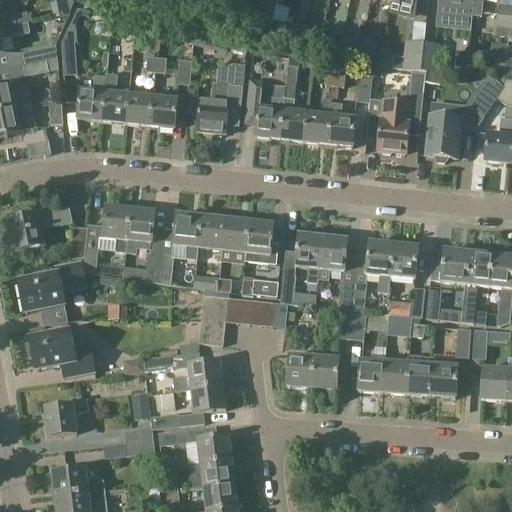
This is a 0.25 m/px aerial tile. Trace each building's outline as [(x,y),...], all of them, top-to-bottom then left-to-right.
[(438,0),(436,14),(459,17),(472,18),(473,2),(473,0),(438,0)] [(473,0),(473,2),(472,18),(481,19),(482,3),(498,5),(498,0),(473,0)] [(498,5),(494,39),(507,40),(511,6),(498,5)] [(0,33),(28,27),(25,17),(12,20),(12,16),(0,18),(0,33)] [(284,19),(283,24),(296,27),(297,22),(284,19)] [(296,27),(283,24),(271,22),(268,34),(303,41),(304,38),(306,30),(296,27)] [(118,24),(116,37),(132,39),(134,26),(118,24)] [(28,27),(0,33),(0,56),(3,56),(0,42),(29,36),(28,27)] [(66,34),(61,47),(74,46),(77,46),(76,32),(74,33),(67,33),(66,34)] [(303,41),(268,34),(266,45),(300,54),(301,52),(303,41)] [(304,38),(303,41),(301,52),(317,56),(320,42),(304,38)] [(358,43),(342,40),(338,58),(354,62),(358,43)] [(320,43),(320,42),(317,56),(329,58),(332,46),(320,43)] [(377,46),(362,42),(357,61),(373,64),(377,46)] [(229,45),(226,54),(245,59),(246,49),(229,45)] [(74,46),(61,47),(63,80),(77,79),(74,46)] [(421,73),(423,48),(411,46),(408,72),(421,73)] [(495,46),(493,60),(505,61),(506,47),(495,46)] [(425,49),(422,73),(426,73),(428,73),(426,85),(438,87),(439,74),(441,51),(435,50),(425,49)] [(380,50),(375,70),(384,71),(389,52),(380,50)] [(45,51),(20,57),(22,69),(46,64),(48,63),(45,51)] [(409,60),(394,59),(392,72),(408,73),(409,60)] [(154,76),(156,61),(146,60),(145,75),(154,76)] [(156,61),(154,76),(164,77),(166,62),(156,61)] [(493,61),(492,73),(503,74),(505,62),(493,61)] [(177,87),(189,88),(191,64),(179,63),(177,87)] [(46,64),(22,69),(25,81),(49,76),(46,64)] [(213,88),(211,107),(200,106),(199,119),(197,135),(225,138),(228,109),(227,109),(229,90),(242,91),(244,68),(231,67),(230,72),(219,71),(217,88),(213,88)] [(373,69),(361,68),(358,107),(369,108),(370,104),(373,69)] [(287,69),(286,85),(296,85),(297,70),(287,69)] [(481,85),(492,84),(494,82),(482,72),(471,86),(481,85)] [(334,75),(326,74),(325,74),(324,89),(333,90),(334,75)] [(345,76),(334,75),(333,90),(343,91),(345,76)] [(392,154),(405,156),(406,138),(419,139),(424,85),(425,78),(411,77),(408,105),(383,103),(383,105),(370,104),(369,108),(368,119),(379,120),(376,153),(380,153),(382,156),(389,157),(392,154)] [(104,97),(101,125),(125,127),(128,99),(115,98),(117,79),(106,78),(106,81),(104,97)] [(93,79),(92,95),(80,94),(77,122),(101,125),(104,97),(106,81),(93,79)] [(248,83),(244,129),(256,130),(255,141),(280,143),(283,115),(284,103),(259,100),(260,85),(248,83)] [(500,121),(499,137),(487,136),(484,164),(510,166),(511,141),(511,84),(504,83),(503,90),(496,102),(505,108),(504,121),(500,121)] [(502,91),(495,84),(492,84),(481,85),(467,108),(484,120),(502,91)] [(11,87),(0,89),(0,114),(31,108),(29,98),(14,101),(11,87)] [(152,102),(128,99),(125,127),(149,130),(152,102)] [(285,101),(284,103),(283,115),(280,143),(305,145),(307,117),(294,116),(296,102),(285,101)] [(152,102),(149,130),(173,132),(176,104),(152,102)] [(60,104),(48,105),(39,107),(40,111),(48,109),(49,130),(60,130),(60,104)] [(187,105),(186,117),(199,119),(200,106),(196,106),(187,105)] [(307,117),(305,145),(328,147),(332,106),(322,105),(320,118),(307,117)] [(429,119),(427,134),(425,158),(434,158),(436,165),(443,165),(447,160),(456,161),(460,122),(467,108),(434,105),(432,119),(429,119)] [(332,106),(328,147),(353,150),(356,122),(340,120),(342,108),(332,106)] [(31,108),(0,114),(0,139),(36,132),(31,108)] [(280,166),(292,163),(289,149),(277,152),(280,166)] [(106,210),(103,242),(115,243),(114,252),(114,255),(125,257),(130,212),(106,210)] [(130,212),(125,257),(136,258),(137,252),(150,253),(149,258),(146,285),(159,286),(162,259),(165,233),(154,232),(152,232),(154,215),(130,212)] [(52,214),(38,217),(8,223),(15,256),(45,250),(41,232),(55,229),(52,214)] [(165,233),(162,259),(159,286),(171,287),(173,261),(172,260),(173,249),(186,251),(185,263),(196,264),(197,252),(201,252),(204,220),(177,217),(176,234),(165,233)] [(204,220),(201,252),(224,254),(227,222),(204,220)] [(227,222),(224,254),(246,257),(248,257),(251,225),(227,222)] [(246,257),(245,267),(276,270),(278,248),(273,247),(273,246),(274,229),(275,227),(251,225),(248,257),(246,257)] [(84,261),(83,274),(84,277),(95,279),(97,254),(99,242),(99,240),(102,241),(103,230),(87,228),(87,232),(85,249),(84,261)] [(72,231),(69,264),(84,261),(85,249),(87,232),(72,231)] [(320,274),(323,242),(299,240),(296,272),(307,273),(306,286),(317,287),(319,274),(320,274)] [(347,244),(323,242),(320,274),(344,276),(347,244)] [(368,260),(366,279),(378,280),(377,296),(388,297),(389,281),(391,281),(394,249),(369,247),(368,260)] [(394,249),(391,281),(416,284),(419,251),(394,249)] [(430,271),(429,286),(441,287),(464,289),(467,256),(444,254),(444,256),(442,272),(430,271)] [(467,256),(464,289),(465,289),(476,290),(490,291),(492,259),(468,257),(467,256)] [(511,260),(492,259),(490,291),(500,292),(501,292),(500,305),(499,305),(497,322),(509,323),(511,296),(511,260)] [(57,277),(18,285),(24,317),(39,314),(42,331),(67,326),(61,297),(86,292),(84,277),(83,274),(81,265),(55,270),(57,277)] [(282,278),(279,307),(287,308),(292,308),(295,279),(282,278)] [(201,293),(202,280),(195,279),(194,292),(201,293)] [(221,282),(220,295),(229,296),(231,283),(221,282)] [(354,285),(340,284),(337,313),(340,314),(352,315),(354,285)] [(278,287),(253,285),(252,299),(276,301),(278,287)] [(366,286),(354,285),(352,315),(353,315),(363,316),(366,286)] [(464,289),(461,327),(473,328),(474,317),(474,315),(476,290),(465,289),(464,289)] [(408,321),(413,321),(421,322),(424,292),(411,291),(408,321)] [(428,296),(425,325),(438,326),(439,315),(441,297),(428,296)] [(203,299),(200,326),(202,326),(202,324),(224,325),(227,301),(203,299)] [(227,301),(224,325),(236,327),(239,303),(227,301)] [(251,304),(239,303),(236,327),(248,328),(251,304)] [(263,305),(251,304),(248,328),(260,329),(263,305)] [(275,307),(263,305),(260,329),(272,330),(275,307)] [(279,307),(275,307),(272,330),(284,332),(287,308),(279,307)] [(127,309),(114,309),(114,324),(127,324),(127,309)] [(352,315),(340,314),(337,341),(351,343),(353,315),(352,315)] [(363,316),(353,315),(351,343),(363,344),(365,325),(365,323),(366,317),(366,316),(363,316)] [(365,323),(365,325),(388,327),(389,319),(366,317),(365,323)] [(202,326),(200,326),(198,347),(222,349),(224,325),(202,324),(202,326)] [(412,340),(413,327),(398,325),(397,338),(412,340)] [(413,327),(412,340),(422,341),(423,328),(413,327)] [(30,346),(25,347),(28,363),(33,362),(35,375),(68,368),(71,382),(94,377),(89,348),(84,349),(83,343),(71,345),(68,333),(29,341),(30,346)] [(455,361),(468,362),(470,333),(457,333),(455,361)] [(487,334),(474,333),(472,362),(485,363),(487,334)] [(374,351),(373,364),(360,363),(358,396),(383,397),(385,364),(386,351),(374,351)] [(289,358),(287,391),(311,392),(313,360),(289,358)] [(171,359),(143,363),(142,363),(144,376),(173,372),(171,359)] [(313,360),(311,392),(335,394),(338,362),(323,361),(313,360)] [(408,366),(406,399),(408,399),(430,400),(432,367),(433,362),(422,361),(421,367),(408,366)] [(142,363),(142,362),(123,365),(124,378),(144,375),(142,363)] [(188,381),(172,383),(174,395),(190,393),(223,389),(220,364),(187,368),(188,381)] [(385,364),(383,397),(406,399),(408,366),(385,364)] [(432,367),(430,400),(432,400),(456,402),(458,369),(432,367)] [(505,406),(507,372),(482,371),(480,404),(505,406)] [(223,389),(190,393),(193,418),(196,417),(203,416),(226,413),(223,389)] [(147,397),(131,399),(132,410),(148,408),(147,397)] [(58,411),(45,413),(48,442),(78,438),(76,417),(88,416),(86,403),(57,406),(58,409),(58,411)] [(178,418),(150,422),(152,434),(194,429),(193,418),(178,419),(178,418)] [(151,434),(150,431),(122,434),(124,449),(152,445),(151,434)] [(186,434),(170,436),(171,449),(187,447),(186,434)] [(171,449),(170,436),(157,437),(159,450),(171,449)] [(202,468),(234,464),(231,439),(199,443),(202,468)] [(154,457),(152,445),(124,449),(125,460),(154,457)] [(170,458),(165,459),(162,459),(162,460),(163,471),(172,470),(170,458)] [(237,488),(234,464),(202,468),(205,491),(237,488)] [(174,471),(161,473),(162,483),(165,483),(176,482),(174,471)] [(87,473),(53,476),(56,501),(105,495),(104,484),(89,486),(87,473)] [(164,496),(177,495),(176,482),(165,483),(162,483),(164,496)] [(237,488),(205,491),(207,511),(234,511),(239,511),(237,488)] [(106,511),(105,495),(56,501),(56,511),(106,511)] [(177,495),(164,496),(166,509),(179,507),(177,495)] [(160,511),(160,503),(149,504),(150,511),(160,511)]
